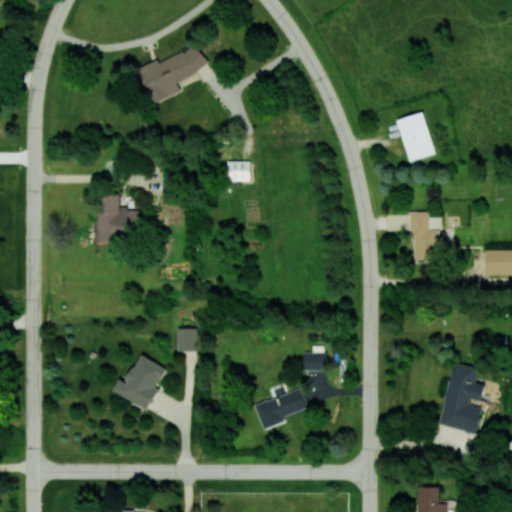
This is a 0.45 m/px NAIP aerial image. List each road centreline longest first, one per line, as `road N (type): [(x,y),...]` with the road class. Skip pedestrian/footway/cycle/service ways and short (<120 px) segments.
road 1 (residential): [(34,471),(370,472)]
road 2 (residential): [(66,0),(38,84),(35,322)]
road 3 (residential): [(296,37),(326,88),(359,184),(371,328)]
road 4 (residential): [(371,328),(371,462)]
road 5 (residential): [(35,322),(34,448)]
